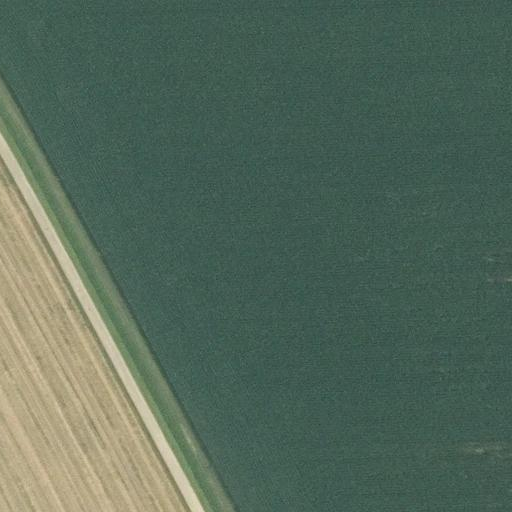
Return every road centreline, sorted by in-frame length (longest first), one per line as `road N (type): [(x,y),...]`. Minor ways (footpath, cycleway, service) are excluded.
road 1 (track): [(234,511),(0,82)]
road 2 (track): [(0,144),(200,511)]
